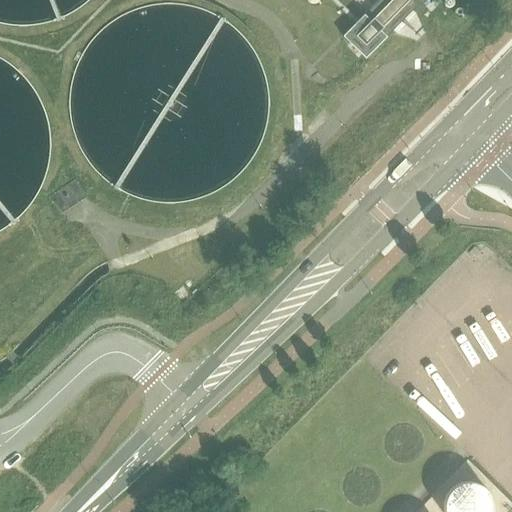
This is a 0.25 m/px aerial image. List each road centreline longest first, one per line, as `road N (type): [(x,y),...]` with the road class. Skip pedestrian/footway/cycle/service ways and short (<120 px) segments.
road 1 (primary): [(184,407),(465,127)]
road 2 (residential): [(0,441),(35,421),(107,355),(141,364),(184,407)]
road 3 (primary): [(79,511),(184,407)]
